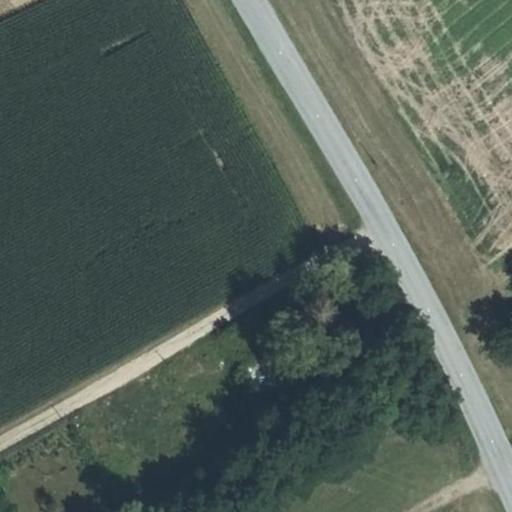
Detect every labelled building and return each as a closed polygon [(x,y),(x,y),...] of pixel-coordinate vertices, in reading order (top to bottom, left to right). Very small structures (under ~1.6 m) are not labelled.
[(251,356),(256,388),(286,382),(281,356),(268,359),(251,356)] [(119,431),(128,451),(142,445),(133,425),(119,431)] [(117,456),(128,451),(119,431),(109,436),(117,456)] [(15,463),(20,472),(38,462),(33,453),(15,463)] [(38,462),(20,472),(33,496),(57,484),(43,459),(38,462)] [(142,495),(151,509),(166,499),(157,485),(142,495)]
